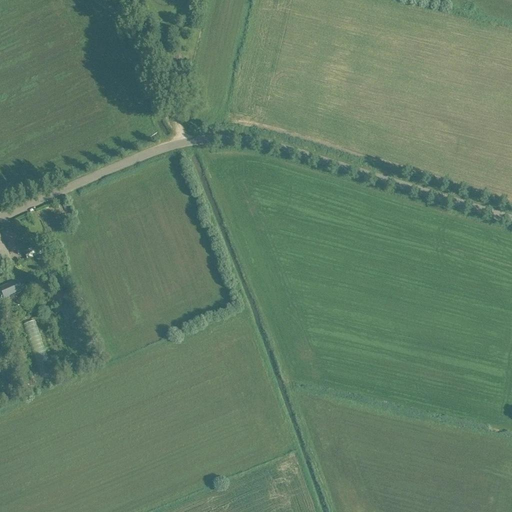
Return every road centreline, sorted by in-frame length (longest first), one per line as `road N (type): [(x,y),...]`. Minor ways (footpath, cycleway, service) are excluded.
road 1 (unclassified): [(0,217),(202,138),(297,151),(511,216)]
road 2 (track): [(118,0),(183,141)]
